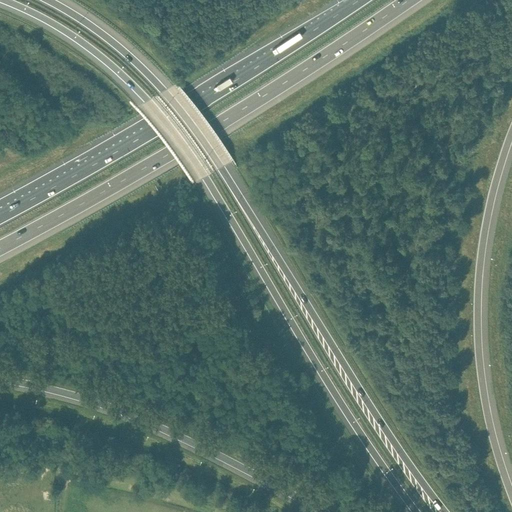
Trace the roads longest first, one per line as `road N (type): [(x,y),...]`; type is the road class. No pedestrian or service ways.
road 1 (motorway): [(2,0),(106,60),(175,133),(416,511)]
road 2 (motorway): [(444,511),(190,123),(133,60),(47,0)]
road 3 (motorway): [(0,248),(227,118),(409,0)]
road 4 (motorway): [(359,0),(0,214)]
road 5 (motorway): [(511,493),(476,338),(479,268),(511,144)]
road 6 (motorway): [(0,379),(140,419),(321,511)]
